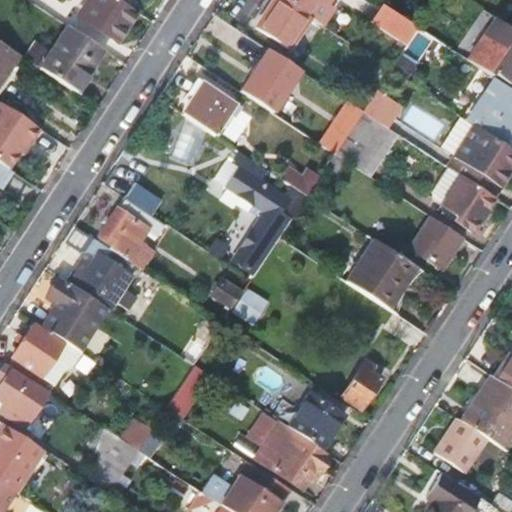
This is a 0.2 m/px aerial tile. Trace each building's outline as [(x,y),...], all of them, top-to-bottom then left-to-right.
[(116,0),(87,0),(77,16),(116,42),(135,12),(121,3),(116,0)] [(284,0),(271,0),(256,25),(289,48),(309,16),(284,0)] [(284,0),(309,16),(319,23),(331,6),(325,2),(325,0),(284,0)] [(386,7),(374,25),(404,46),(416,27),(386,7)] [(511,30),(495,19),(467,61),(502,84),(506,87),(511,79),(511,30)] [(66,26),(38,68),(74,92),(102,50),(66,26)] [(418,59),(433,38),(420,29),(406,50),(418,59)] [(0,81),(18,55),(3,44),(0,47),(0,81)] [(399,53),(389,69),(401,78),(412,62),(399,53)] [(268,57),(243,94),(271,113),(288,86),(274,77),(281,65),(268,57)] [(380,64),(364,87),(366,88),(362,95),(364,95),(360,102),(365,105),(374,91),(389,69),(380,64)] [(203,83),(182,114),(214,136),(235,104),(203,83)] [(502,84),(474,125),(504,145),(511,133),(511,90),(506,87),(502,84)] [(360,112),(386,129),(399,108),(374,91),(365,105),(360,112)] [(345,108),(332,98),(325,109),(339,118),(345,108)] [(39,130),(0,103),(0,162),(9,169),(27,142),(30,144),(39,130)] [(352,106),(324,148),(333,154),(360,112),(352,106)] [(453,156),(501,188),(511,171),(511,151),(473,126),(453,156)] [(286,200),(239,168),(238,169),(226,160),(213,178),(226,187),(225,188),(262,212),(255,223),(277,238),(289,220),(278,213),(286,200)] [(279,179),(305,196),(318,176),(306,168),(301,177),(286,167),(279,179)] [(439,206),(456,217),(453,222),(470,233),(492,200),(458,177),(439,206)] [(122,196),(147,213),(158,198),(132,181),(122,196)] [(122,196),(97,235),(111,244),(108,248),(125,259),(153,217),(147,213),(122,196)] [(407,249),(440,272),(460,238),(428,217),(407,249)] [(255,223),(230,259),(253,275),(277,238),(255,223)] [(73,224),(62,241),(77,250),(86,250),(92,241),(89,239),(91,236),(73,224)] [(373,241),(346,283),(389,312),(417,270),(373,241)] [(74,287),(103,306),(108,309),(113,300),(127,309),(136,295),(122,286),(130,274),(97,252),(89,263),(74,287)] [(80,258),(65,280),(66,281),(74,287),(89,263),(80,258)] [(53,305),(39,325),(63,340),(69,345),(75,348),(103,306),(74,287),(66,281),(63,285),(55,279),(42,299),(53,305)] [(211,293),(232,306),(239,296),(218,283),(211,293)] [(61,343),(32,323),(11,356),(13,358),(8,366),(10,367),(47,392),(61,370),(60,369),(63,365),(69,368),(80,352),(75,348),(69,345),(63,340),(61,343)] [(511,353),(495,381),(511,392),(511,353)] [(0,399),(8,405),(2,413),(23,426),(45,392),(9,369),(10,367),(8,366),(3,362),(0,366),(0,399)] [(376,369),(364,362),(341,397),(359,409),(379,378),(373,374),(376,369)] [(193,365),(179,387),(190,394),(204,373),(193,365)] [(488,377),(459,421),(483,436),(499,447),(511,426),(511,392),(495,381),(488,377)] [(179,387),(165,408),(176,416),(190,394),(179,387)] [(308,394),(286,427),(298,434),(320,449),(342,416),(308,394)] [(455,418),(433,452),(460,471),(483,436),(459,421),(455,418)] [(120,440),(137,451),(150,430),(134,419),(120,440)] [(252,456),(298,488),(312,468),(316,470),(325,456),(296,437),(298,434),(286,427),(276,420),(252,456)] [(0,482),(11,490),(13,491),(41,449),(2,423),(0,425),(0,482)] [(89,444),(99,450),(82,476),(108,494),(137,451),(120,440),(100,427),(89,444)] [(237,476),(221,500),(218,505),(222,507),(229,511),(272,511),(288,490),(260,471),(245,462),(236,475),(237,476)] [(430,498),(420,511),(466,511),(477,497),(438,471),(423,494),(430,498)] [(0,507),(11,490),(0,482),(0,507)] [(488,504),(500,511),(509,511),(511,508),(511,504),(494,493),(488,504)]
